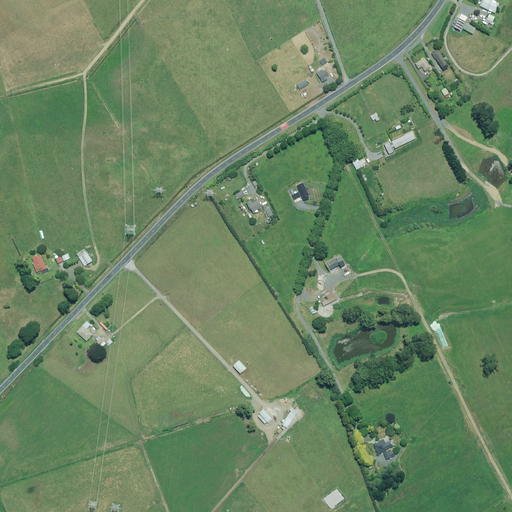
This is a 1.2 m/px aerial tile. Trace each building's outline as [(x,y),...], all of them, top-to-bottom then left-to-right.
[(499,3),(492,0),(482,0),(479,6),(495,13),(499,3)] [(494,16),(489,14),(485,21),(493,25),(494,23),(492,22),(494,16)] [(475,28),(466,23),(463,28),(472,33),(475,28)] [(437,49),(431,53),(434,59),(436,58),(444,70),(448,67),(437,49)] [(430,67),(424,57),(415,63),(418,68),(421,66),(424,71),(430,67)] [(323,71),(321,68),(316,71),(323,82),(330,78),(328,74),(329,73),(327,69),(323,71)] [(309,84),(306,80),(298,85),(300,89),(309,84)] [(444,96),(449,93),(446,87),(441,90),(444,96)] [(379,119),(375,112),(370,116),(373,120),(375,119),(376,121),(379,119)] [(415,138),(412,131),(404,134),(391,141),(393,144),(390,145),(389,143),(385,144),(387,150),(388,154),(393,152),(391,148),(394,146),(395,148),(415,138)] [(367,164),(364,158),(359,161),(357,156),(351,159),(356,170),(367,164)] [(307,190),(304,183),(298,185),(301,192),(293,195),(295,200),(303,196),(305,201),(310,198),(309,195),(310,195),(308,189),(307,190)] [(245,196),(242,190),(236,194),(239,199),(245,196)] [(252,203),(251,200),(247,202),(250,209),(251,209),(254,214),(258,211),(257,209),(260,208),(257,201),(252,203)] [(274,214),(268,203),(263,205),(269,217),(274,214)] [(93,261),(85,249),(77,254),(85,266),(93,261)] [(48,272),(42,255),(33,258),(35,262),(33,262),(37,272),(42,270),(43,273),(48,272)] [(59,257),(58,255),(55,256),(58,263),(63,261),(61,256),(59,257)] [(345,264),(341,256),(337,258),(341,267),(345,264)] [(339,265),(335,258),(326,264),(330,271),(339,265)] [(337,299),(334,293),(327,296),(328,299),(322,302),(324,305),(337,299)] [(87,341),(93,334),(86,328),(91,324),(87,321),(77,332),(87,341)] [(233,366),(240,373),(244,370),(245,372),(248,369),(239,360),(233,366)] [(298,412),(292,408),(290,410),(291,411),(285,420),(283,419),(282,421),(284,422),(282,425),(287,428),(298,412)] [(273,419),(264,409),(260,413),(260,414),(258,416),(266,424),(268,422),(269,423),(273,419)] [(178,424),(174,415),(161,420),(164,428),(173,425),(174,425),(178,424)] [(395,445),(392,439),(385,443),(383,439),(373,444),(377,454),(382,452),(386,459),(395,455),(393,450),(388,453),(386,449),(395,445)]
